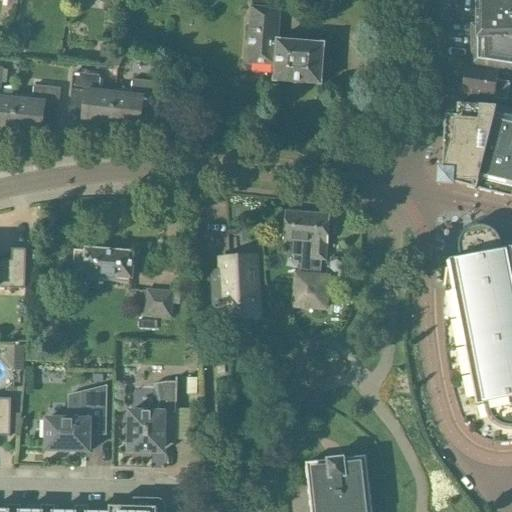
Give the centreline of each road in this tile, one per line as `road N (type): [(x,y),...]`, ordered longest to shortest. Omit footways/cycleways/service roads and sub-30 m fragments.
road 1 (residential): [(0,190),(136,168),(367,181),(401,193)]
road 2 (residential): [(401,193),(423,231),(425,318),(444,421),(455,440),(492,461)]
road 3 (residential): [(177,511),(176,490),(0,487)]
road 4 (residential): [(401,193),(438,0)]
